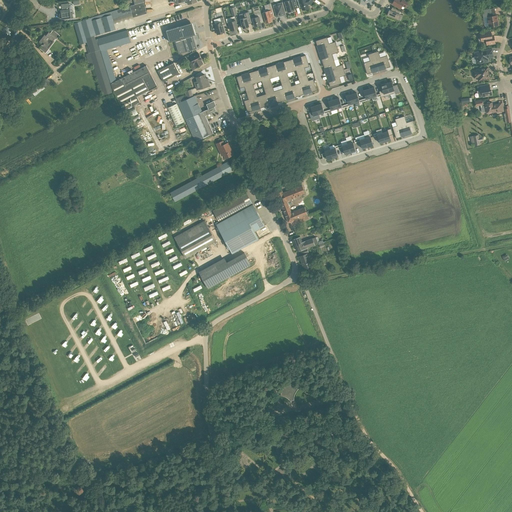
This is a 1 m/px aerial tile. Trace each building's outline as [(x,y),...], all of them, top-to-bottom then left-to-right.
[(107,49),(131,42),(128,30),(98,39),(96,35),(116,29),(114,24),(133,18),(147,13),(144,2),(143,0),(133,0),(135,4),(129,6),(91,18),(75,23),(81,44),(88,42),(88,43),(91,52),(90,52),(103,95),(113,92),(114,93),(115,92),(124,110),(140,101),(138,96),(157,86),(147,64),(122,78),(117,80),(107,49)] [(295,0),(291,0),(292,0),(291,0),(290,0),(285,2),(287,12),(289,12),(290,12),(291,12),(292,12),(293,11),(294,10),(293,7),(297,6),(295,0)] [(313,0),(299,0),(302,10),(309,8),(308,5),(311,4),(313,0)] [(408,2),(404,0),(402,0),(402,1),(399,0),(394,0),(393,4),(401,8),(402,6),(405,7),(408,2)] [(283,2),(273,5),(276,16),(282,14),(282,16),(286,15),(283,2)] [(271,3),(264,5),(266,11),(263,12),(266,23),(267,23),(268,24),(271,23),(271,22),(272,21),(270,15),(274,15),(271,3)] [(68,4),(60,5),(61,13),(60,13),(61,20),(72,18),(72,13),(70,13),(69,13),(68,4)] [(399,14),(400,11),(393,7),(391,11),(389,10),(387,15),(401,21),(403,15),(399,14)] [(497,15),(491,16),(490,9),(482,10),(483,18),(484,18),(487,17),(489,27),(499,25),(497,15)] [(260,10),(254,12),(256,17),(252,18),(255,26),(259,25),(259,24),(264,22),(260,10)] [(248,12),(243,13),(244,18),(240,19),(243,28),(249,27),(248,24),(252,23),(248,12)] [(234,16),(226,19),(227,23),(229,22),(231,31),(238,29),(234,16)] [(222,25),(225,24),(223,17),(214,20),(215,24),(214,24),(218,35),(225,33),(222,25)] [(191,30),(193,29),(191,23),(179,27),(182,36),(175,38),(180,53),(197,48),(191,30)] [(59,35),(53,30),(50,33),(48,32),(44,38),(43,37),(39,42),(43,45),(40,49),(46,53),(59,35)] [(494,37),(492,38),(491,32),(480,34),(481,38),(479,38),(479,39),(479,41),(480,42),(482,42),(486,41),(487,45),(495,43),(494,37)] [(321,44),(323,51),(337,47),(336,42),(329,44),(327,37),(316,41),(317,46),(321,44)] [(337,47),(323,51),(325,58),(322,59),(323,64),(334,60),(332,54),(339,52),(337,47)] [(487,55),(493,54),(492,49),(475,52),(475,55),(472,58),(473,62),(476,63),(477,64),(488,62),(487,55)] [(373,53),(378,67),(385,65),(386,68),(390,67),(387,56),(380,58),(378,51),(373,53)] [(201,60),(200,57),(200,56),(199,53),(190,57),(188,59),(191,63),(190,65),(192,70),(196,68),(196,67),(203,64),(201,60)] [(371,69),(378,67),(373,53),(368,54),(370,61),(364,63),(367,74),(372,73),(371,69)] [(302,60),(298,61),(302,76),(307,74),(305,68),(309,66),(306,55),(301,57),(302,60)] [(293,59),(288,61),(292,72),(296,70),(298,77),(302,76),(298,61),(294,63),(293,59)] [(334,60),(323,64),(324,69),(328,67),(330,74),(344,70),(343,65),(336,67),(334,60)] [(292,72),(288,61),(284,62),(285,66),(281,67),(285,81),(289,80),(287,73),(292,72)] [(174,62),(158,70),(163,81),(180,73),(174,62)] [(276,64),(271,66),(275,77),(279,76),(281,82),(285,81),(281,67),(277,68),(276,64)] [(268,71),(264,72),(268,86),(272,85),(270,79),(275,77),(271,66),(266,67),(268,71)] [(488,67),(477,69),(477,70),(473,71),(474,75),(478,75),(479,81),(490,79),(488,67)] [(259,70),(254,71),(257,83),(262,81),(264,88),(268,86),(264,72),(260,73),(259,70)] [(346,75),(344,70),(330,74),(332,81),(329,82),(330,86),(330,87),(342,83),(339,77),(346,75)] [(250,76),(246,78),(251,92),(255,90),(253,84),(257,83),(254,71),(249,73),(250,76)] [(209,81),(207,82),(205,74),(196,77),(198,81),(195,82),(197,90),(210,86),(209,81)] [(302,76),(307,90),(311,88),(312,92),(317,90),(313,79),(309,81),(307,74),(302,76)] [(251,92),(246,78),(243,79),(241,75),(237,77),(240,88),(245,87),(247,93),(251,92)] [(307,90),(302,76),(298,77),(300,83),(296,85),(299,96),(304,94),(303,91),(307,90)] [(31,91),(35,96),(51,82),(48,78),(31,91)] [(291,86),(289,80),(285,81),(290,95),(294,94),(295,97),(299,96),(296,85),(291,86)] [(286,96),(290,95),(285,81),(281,82),(283,89),(279,90),(282,101),(287,100),(286,96)] [(386,83),(390,94),(395,93),(393,86),(392,82),(386,83)] [(379,91),(380,94),(381,96),(381,97),(390,94),(386,83),(381,85),(383,90),(379,91)] [(399,84),(393,86),(395,93),(396,94),(403,92),(399,84)] [(491,90),(489,84),(480,86),(480,89),(478,90),(480,97),(483,96),(483,97),(492,95),(491,90)] [(282,101),(279,90),(274,91),(272,85),(268,86),(273,100),(276,99),(277,103),(282,101)] [(273,100),(268,86),(264,88),(266,94),(262,95),(265,107),(270,105),(269,102),(273,100)] [(377,97),(381,96),(380,94),(377,95),(374,87),(369,89),(372,98),(377,96),(377,97)] [(191,89),(185,91),(187,99),(193,96),(191,89)] [(366,98),(363,99),(363,102),(367,101),(366,99),(372,98),(369,89),(363,91),(366,98)] [(265,107),(262,95),(257,97),(255,90),(251,92),(255,106),(259,105),(260,108),(265,107)] [(251,107),(255,106),(251,92),(247,93),(249,99),(244,101),(248,112),(253,111),(251,107)] [(357,93),(351,94),(354,103),(359,101),(360,103),(363,102),(363,99),(359,100),(357,93)] [(349,105),(354,103),(351,94),(350,95),(346,96),(348,104),(345,105),(346,107),(349,106),(349,105)] [(195,96),(193,96),(187,99),(185,100),(178,103),(185,119),(202,112),(195,96)] [(339,98),(334,100),(337,109),(342,107),(342,108),(346,107),(345,105),(342,106),(339,98)] [(331,110),(337,109),(334,100),(328,102),(331,109),(327,110),(328,113),(332,112),(331,110)] [(503,102),(499,103),(499,104),(492,105),(492,102),(485,104),(486,108),(483,108),(484,112),(492,111),(493,112),(500,111),(500,112),(504,111),(503,102)] [(177,103),(167,108),(175,126),(185,121),(177,103)] [(322,104),(316,105),(316,106),(319,114),(324,112),(325,114),(328,113),(327,110),(324,111),(322,105),(322,104)] [(311,108),(312,112),(309,113),(311,119),(314,119),(314,120),(319,118),(320,118),(319,114),(316,106),(316,105),(311,107),(311,108)] [(206,116),(216,111),(214,106),(202,112),(185,119),(195,141),(213,133),(206,116)] [(135,107),(127,111),(131,118),(138,114),(135,107)] [(404,116),(401,117),(405,132),(411,130),(412,133),(417,132),(413,121),(407,123),(404,116)] [(397,126),(393,127),(396,138),(401,137),(400,133),(405,132),(401,117),(399,118),(396,119),(395,119),(397,126)] [(383,133),(385,142),(391,140),(390,135),(393,134),(391,129),(388,130),(388,131),(383,133)] [(385,142),(383,133),(377,134),(377,133),(374,134),(374,136),(378,135),(380,143),(385,142)] [(365,138),(368,147),(373,145),(370,134),(364,136),(365,138)] [(479,135),(473,136),(475,146),(481,144),(480,141),(483,141),(482,137),(479,137),(479,135)] [(359,139),(356,140),(357,142),(360,141),(362,147),(362,149),(368,147),(365,138),(360,140),(359,139)] [(353,143),(353,141),(352,140),(347,142),(348,144),(350,153),(356,151),(353,143)] [(231,148),(230,148),(228,143),(225,144),(223,141),(217,144),(219,150),(221,149),(226,158),(234,154),(231,148)] [(342,144),(338,145),(339,148),(342,147),(345,154),(350,153),(348,144),(342,145),(342,144)] [(330,149),(333,158),(338,156),(336,149),(339,148),(338,145),(335,146),(335,148),(330,149)] [(321,153),(325,152),(326,156),(327,160),(333,158),(330,149),(329,147),(324,149),(324,150),(321,151),(321,153)] [(233,170),(228,162),(170,192),(175,201),(233,170)] [(305,193),(302,185),(283,193),(281,188),(276,190),(281,204),(287,202),(287,200),(297,196),(300,195),(305,193)] [(213,211),(217,217),(219,222),(247,206),(252,203),(247,193),(242,195),(236,198),(213,211)] [(287,202),(281,204),(289,223),(302,217),(304,220),(309,218),(305,207),(301,208),(291,212),(287,202)] [(254,231),(265,226),(253,204),(216,224),(232,253),(259,239),(254,231)] [(174,237),(186,258),(216,241),(205,220),(174,237)] [(312,238),(302,242),(300,236),(293,239),(298,251),(315,245),(318,244),(317,241),(316,237),(312,238)] [(312,266),(307,253),(300,256),(304,269),(312,266)] [(226,260),(201,272),(210,289),(234,275),(251,266),(245,254),(228,264),(226,260)] [(298,389),(299,388),(298,389),(297,388),(297,387),(296,386),(295,385),(294,383),(290,385),(286,383),(285,387),(281,388),(280,388),(281,389),(281,390),(281,391),(281,392),(281,393),(281,395),(280,395),(281,395),(282,396),(283,396),(284,396),(285,397),(286,397),(287,398),(288,398),(289,399),(290,400),(291,401),(291,400),(294,399),(294,400),(294,399),(294,398),(294,397),(295,396),(295,395),(295,394),(296,393),(296,392),(297,391),(297,390),(298,389)]
